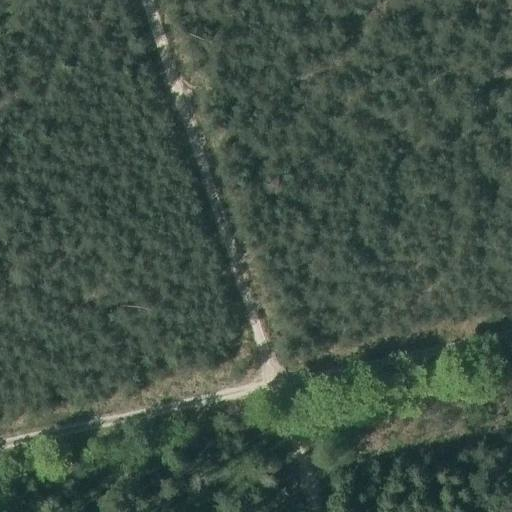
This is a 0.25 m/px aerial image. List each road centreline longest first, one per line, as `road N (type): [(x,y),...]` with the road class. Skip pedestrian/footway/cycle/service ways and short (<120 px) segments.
road 1 (track): [(277,383),(143,0)]
road 2 (track): [(277,383),(0,443)]
road 3 (track): [(511,335),(277,383)]
road 4 (track): [(316,511),(300,438),(277,383)]
